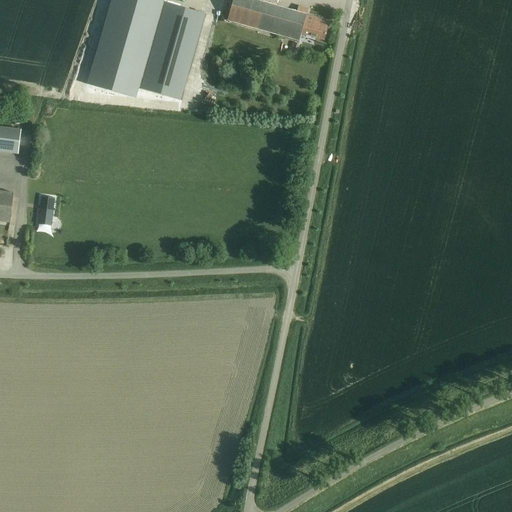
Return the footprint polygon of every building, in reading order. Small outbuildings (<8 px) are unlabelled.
[(111,0),(94,59),(143,73),(163,0),(111,0)] [(193,0),(192,10),(199,11),(200,0),(193,0)] [(324,40),(329,21),(253,0),(233,0),(227,21),(299,42),(302,34),(324,40)] [(165,3),(140,89),(180,101),(205,15),(165,3)] [(296,57),(299,44),(291,41),(288,54),(296,57)] [(21,130),(0,127),(0,152),(18,154),(21,130)] [(0,191),(0,221),(9,222),(12,193),(0,191)] [(55,198),(41,197),(37,225),(38,225),(38,223),(51,224),(51,226),(55,198)]
